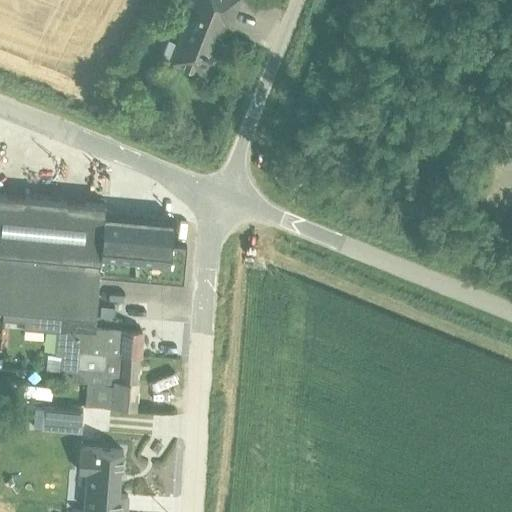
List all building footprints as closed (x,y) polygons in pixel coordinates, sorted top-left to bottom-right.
[(237,0),(193,0),(177,41),(168,37),(161,54),(188,65),(187,66),(202,72),(202,71),(208,73),(215,54),(210,52),(223,19),(229,21),(237,0)] [(0,306),(3,307),(96,315),(99,274),(183,282),(187,245),(171,244),(173,219),(170,218),(170,222),(107,216),(108,213),(104,213),(105,203),(0,193),(0,306)] [(101,305),(100,316),(114,317),(115,306),(101,305)] [(96,315),(3,307),(2,318),(24,320),(24,327),(58,330),(56,354),(48,353),(47,369),(79,370),(79,354),(140,356),(142,330),(94,326),(95,317),(96,317),(96,315)] [(79,354),(79,370),(87,381),(85,404),(136,408),(140,356),(79,354)] [(32,380),(48,376),(45,363),(29,367),(32,380)] [(11,382),(10,394),(52,398),(53,387),(11,382)] [(81,430),(83,411),(35,407),(34,427),(81,430)] [(91,510),(115,511),(126,511),(128,494),(117,494),(119,469),(122,469),(123,450),(80,446),(78,471),(86,472),(83,509),(91,510)]
